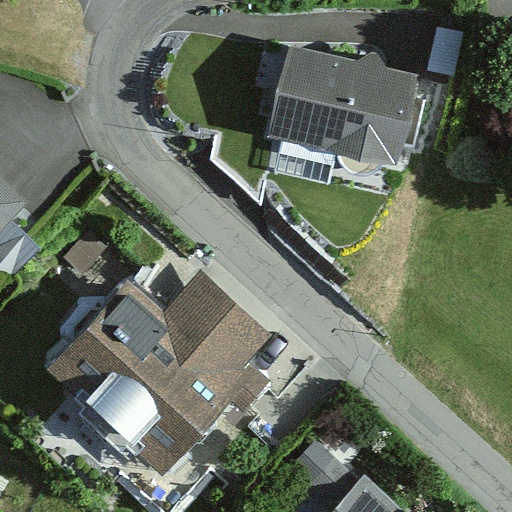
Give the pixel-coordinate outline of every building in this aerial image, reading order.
[(463,34),(439,28),(429,69),(454,75),(463,34)] [(361,56),(289,39),(269,132),(338,147),(338,157),(342,164),(349,169),(355,172),(365,172),(374,171),(381,166),(385,158),(396,160),(418,70),(387,62),(386,57),(384,54),(381,49),(377,47),(372,46),(367,48),(364,52),(361,56)] [(0,230),(29,199),(0,171),(0,230)] [(94,224),(64,257),(84,274),(113,241),(94,224)] [(129,275),(50,364),(163,463),(216,404),(233,419),(269,379),(247,360),(272,332),(201,269),(167,308),(129,275)] [(291,465),(336,507),(361,478),(317,437),(291,465)] [(336,507),(330,511),(425,511),(419,508),(410,506),(402,508),(365,474),(361,478),(336,507)]
